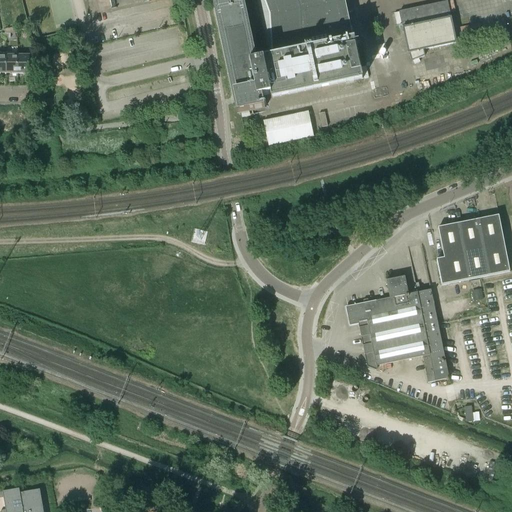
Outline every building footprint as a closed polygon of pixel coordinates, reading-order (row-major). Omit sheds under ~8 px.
[(213,0),(221,32),(238,114),(265,108),(263,97),(270,95),(271,99),(363,79),(354,39),(352,39),(343,0),(213,0)] [(447,1),(399,12),(402,28),(408,54),(412,62),(425,56),(424,51),(457,44),(451,17),(447,1)] [(18,74),(18,56),(11,56),(11,54),(6,54),(6,73),(12,73),(12,74),(18,74)] [(29,70),(30,55),(29,54),(25,54),(25,56),(18,56),(18,74),(23,74),(23,73),(29,73),(29,70)] [(308,112),(263,122),(268,147),(314,137),(308,112)] [(328,126),(325,113),(319,114),(322,128),(328,126)] [(437,260),(441,285),(442,286),(511,272),(499,216),(438,228),(444,258),(437,260)] [(339,221),(314,228),(316,237),(335,232),(341,231),(339,221)] [(431,290),(420,292),(417,293),(417,292),(408,294),(405,277),(386,281),(390,298),(346,307),(350,326),(358,324),(367,367),(376,371),(377,369),(377,367),(422,357),(428,383),(449,379),(438,324),(434,305),(431,290)] [(474,300),(482,299),(480,291),(473,292),(474,300)] [(473,422),(472,413),(471,406),(464,407),(466,422),(473,422)] [(481,411),(472,413),(473,422),(480,421),(480,419),(482,419),(481,411)] [(44,511),(41,490),(20,493),(19,489),(0,492),(0,498),(4,498),(6,510),(1,511),(44,511)]
